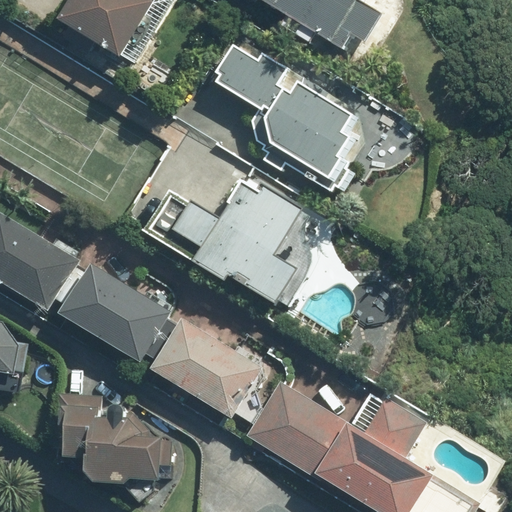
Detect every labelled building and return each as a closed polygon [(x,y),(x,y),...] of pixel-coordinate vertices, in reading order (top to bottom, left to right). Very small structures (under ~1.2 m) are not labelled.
[(163,3),(157,0),(76,0),(64,19),(74,26),(66,38),(92,55),(100,42),(127,59),(163,3)] [(258,0),(351,52),(359,38),(374,46),(393,13),(370,0),(258,0)] [(388,125),(253,32),(218,81),(286,128),(263,161),(330,207),(388,125)] [(286,305),(307,269),(285,256),(312,209),(254,175),(228,219),(201,203),(200,205),(174,190),(149,232),(236,283),(239,278),(286,305)] [(6,211),(0,220),(0,278),(56,312),(63,301),(73,307),(68,315),(149,363),(153,357),(162,362),(157,370),(240,420),(271,368),(190,319),(184,328),(173,322),(179,313),(99,264),(94,273),(83,266),(87,260),(6,211)] [(0,372),(22,376),(27,346),(10,323),(0,321),(0,372)] [(359,429),(286,382),(250,439),(363,511),(483,511),(490,503),(411,452),(427,428),(379,397),(359,429)] [(95,483),(158,487),(162,437),(133,435),(135,406),(66,402),(63,457),(96,459),(95,483)]
